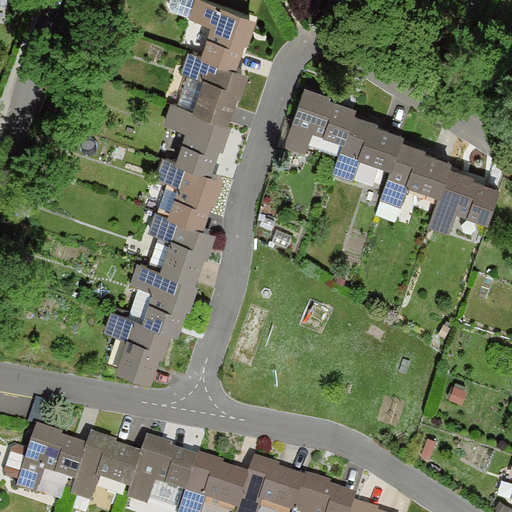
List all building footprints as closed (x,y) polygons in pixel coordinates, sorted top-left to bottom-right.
[(205,57),(234,66),(250,15),(205,0),(171,0),(169,5),(172,11),(215,25),(205,57)] [(180,106),(225,121),(242,69),(234,66),(205,57),(191,52),(184,73),(191,75),(180,106)] [(354,109),(303,91),(285,143),(305,150),(308,143),(339,153),(351,119),(354,109)] [(180,163),(208,172),(225,121),(180,106),(174,103),(167,124),(190,131),(180,163)] [(402,136),(351,119),(339,153),(334,170),(373,184),(381,161),(393,165),(399,146),(402,136)] [(450,163),(399,146),(393,165),(376,214),(396,220),(409,181),(441,192),(447,173),(450,163)] [(158,212),(200,227),(217,175),(208,172),(180,163),(166,158),(159,178),(168,181),(158,212)] [(498,190),(447,173),(441,192),(430,223),(451,230),(458,208),(488,218),(498,190)] [(164,271),(192,281),(209,230),(200,227),(158,212),(151,232),(174,240),(164,271)] [(129,316),(166,329),(175,332),(192,281),(164,271),(141,264),(134,283),(140,285),(129,316)] [(148,380),(166,329),(129,316),(114,311),(107,331),(130,339),(119,370),(148,380)] [(87,452),(36,434),(18,486),(38,492),(45,470),(77,481),(87,452)] [(90,443),(87,452),(77,481),(72,494),(92,500),(100,478),(131,489),(141,459),(90,443)] [(146,445),(141,459),(131,489),(129,496),(149,503),(156,481),(187,491),(197,463),(146,445)] [(248,480),(197,463),(187,491),(180,511),(202,511),(207,498),(238,509),(248,480)] [(253,466),(248,480),(238,509),(237,511),(259,511),(263,501),(295,511),(304,483),(253,466)] [(355,501),(304,483),(295,511),(294,511),(351,511),(352,510),(355,501)]
